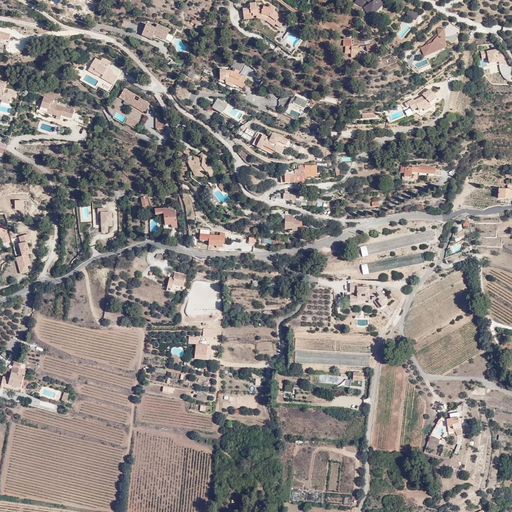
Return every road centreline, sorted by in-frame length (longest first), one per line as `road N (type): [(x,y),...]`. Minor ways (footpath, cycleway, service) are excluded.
road 1 (unclassified): [(381,222),(315,215),(250,195),(228,145),(120,45),(20,0)]
road 2 (unclassified): [(0,300),(60,281),(96,256),(156,242),(244,255),(300,248),(381,222)]
road 3 (unknown): [(228,145),(203,110),(205,95),(276,103),(242,68)]
road 4 (unclassified): [(378,343),(360,511)]
road 5 (unknown): [(40,284),(55,244),(54,195),(48,172),(7,147)]
road 6 (unclassified): [(402,317),(399,339),(425,376),(478,379),(511,392)]
road 7 (unclassified): [(472,211),(454,224),(402,317)]
